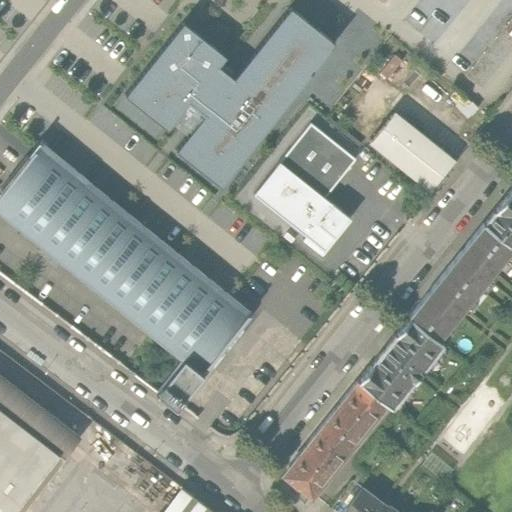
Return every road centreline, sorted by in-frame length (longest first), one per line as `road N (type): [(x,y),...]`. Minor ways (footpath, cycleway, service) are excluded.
road 1 (residential): [(230,492),(511,151)]
road 2 (unclassified): [(0,309),(230,492)]
